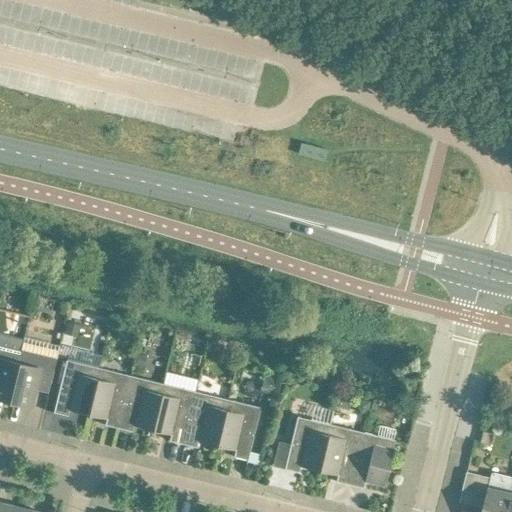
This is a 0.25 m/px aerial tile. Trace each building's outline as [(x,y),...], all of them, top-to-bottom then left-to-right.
[(215,0),(214,5),(223,9),(226,0),(215,0)] [(65,322),(62,332),(75,335),(77,325),(78,323),(65,320),(65,322)] [(0,346),(0,399),(8,401),(20,351),(0,346)] [(47,392),(55,360),(20,351),(8,401),(23,405),(24,399),(32,402),(35,389),(47,392)] [(137,352),(134,364),(142,366),(145,354),(137,352)] [(75,411),(87,414),(98,367),(66,360),(53,412),(67,416),(69,407),(75,409),(75,411)] [(104,425),(118,428),(131,375),(98,367),(87,414),(100,417),(100,415),(107,416),(104,425)] [(139,427),(151,430),(163,383),(131,375),(118,428),(131,431),(133,423),(139,424),(139,427)] [(262,375),(258,390),(270,393),(274,378),(262,375)] [(169,440),(182,444),(195,391),(163,383),(151,430),(164,433),(165,431),(171,432),(169,440)] [(203,442),(216,445),(227,399),(195,391),(182,444),(196,447),(198,439),(204,440),(203,442)] [(406,394),(397,399),(402,408),(411,403),(406,394)] [(357,398),(355,405),(359,411),(366,413),(370,401),(357,398)] [(227,399),(216,445),(229,448),(229,446),(235,448),(233,456),(247,460),(260,407),(227,399)] [(306,467),(318,470),(330,424),(297,416),(284,469),(298,472),(300,464),(306,465),(306,467)] [(335,481),(349,484),(362,432),(330,424),(318,470),(331,473),(331,471),(338,473),(335,481)] [(494,434),(484,431),(481,441),(481,442),(492,444),(494,434)] [(362,432),(349,484),(362,488),(364,479),(370,481),(370,483),(383,486),(394,440),(362,432)] [(511,476),(468,466),(461,496),(485,502),(483,507),(482,511),(505,511),(511,491),(511,485),(511,476)] [(0,511),(18,511),(19,507),(0,501),(0,511)]
